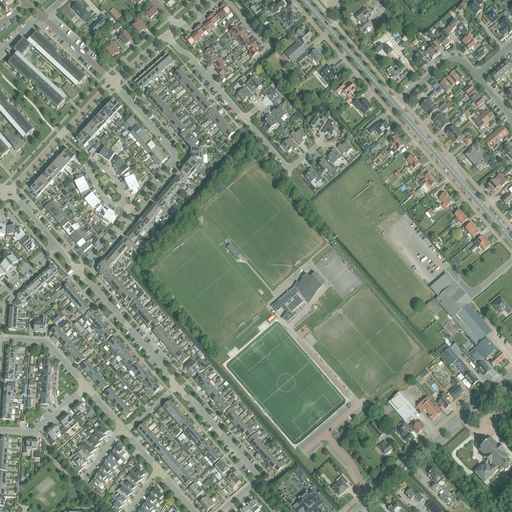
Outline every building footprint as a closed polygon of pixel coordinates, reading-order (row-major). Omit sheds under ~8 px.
[(1,0),(2,1),(1,1),(2,3),(3,3),(5,7),(3,8),(6,12),(8,11),(6,7),(15,2),(15,1),(14,1),(13,0),(1,0)] [(284,4),(282,2),(281,1),(280,0),(275,5),(273,3),(268,7),(274,14),(275,14),(277,12),(277,13),(285,6),(284,5),(284,4)] [(479,7),(482,5),(477,0),(473,0),(471,2),(473,4),(469,8),(476,15),(481,11),(481,10),(479,7)] [(79,5),(73,10),(82,20),(82,19),(85,22),(91,16),(90,16),(79,5)] [(155,8),(152,5),(143,13),(145,15),(147,17),(148,16),(151,19),(158,13),(154,8),(155,8)] [(222,10),(219,13),(225,19),(231,14),(224,5),(220,8),(222,10)] [(254,6),(251,9),(256,15),(259,12),(262,9),(260,7),(257,9),(257,10),(254,6)] [(491,6),(487,10),(489,13),(486,16),(493,24),(499,18),(493,11),(494,9),(491,6)] [(372,27),(364,17),(369,13),(365,9),(355,17),(359,22),(359,21),(362,25),(359,28),(364,34),(372,27)] [(115,10),(112,14),(117,20),(121,16),(115,10)] [(214,14),(211,17),(217,23),(220,21),(221,22),(225,19),(219,13),(216,15),(214,14)] [(298,20),(295,16),(294,17),(291,13),(288,16),(285,13),(281,17),(285,23),(286,22),(290,25),(292,23),(293,24),(295,22),(295,23),(296,22),(298,20)] [(103,16),(90,29),(91,29),(92,28),(97,33),(106,25),(106,24),(109,22),(103,15),(103,16)] [(209,21),(206,24),(212,31),(215,28),(214,26),(217,23),(211,17),(207,20),(209,21)] [(135,22),(136,24),(133,27),(140,34),(144,30),(145,31),(147,28),(139,18),(137,20),(135,22)] [(500,31),(504,36),(507,33),(508,34),(511,31),(511,24),(507,19),(500,25),(503,28),(500,31)] [(449,27),(447,29),(450,34),(457,28),(460,25),(456,21),(453,24),(452,22),(450,22),(448,24),(448,25),(449,27)] [(462,24),(460,25),(457,28),(464,37),(468,33),(467,32),(468,31),(468,29),(467,28),(468,27),(467,26),(467,24),(466,23),(465,22),(464,22),(462,22),(461,23),(462,24)] [(201,25),(198,28),(204,35),(207,32),(208,34),(212,31),(206,24),(203,27),(201,25)] [(269,24),(265,28),(270,33),(274,29),(269,24)] [(232,37),(234,40),(245,31),(243,28),(241,28),(239,30),(236,27),(230,32),(233,36),(232,37)] [(196,32),(193,35),(199,42),(202,39),(201,37),(204,35),(198,28),(195,31),(196,32)] [(305,33),(301,29),(296,34),(300,38),(299,38),(305,44),(307,41),(308,42),(310,40),(310,39),(312,37),(307,31),(305,33)] [(439,31),(438,32),(443,38),(448,44),(450,42),(448,40),(450,38),(448,36),(450,34),(447,29),(444,32),(443,30),(442,30),(440,30),(439,31)] [(125,30),(121,34),(123,36),(120,39),(126,46),(131,42),(134,40),(125,30)] [(238,42),(241,45),(248,40),(245,36),(246,35),(247,34),(247,32),(245,31),(234,40),(236,42),(238,42)] [(30,41),(79,86),(87,78),(65,58),(63,60),(57,54),(59,52),(37,33),(30,41)] [(474,40),(468,33),(464,37),(466,39),(462,43),(465,47),(474,40)] [(199,42),(193,35),(190,38),(188,36),(185,39),(192,48),(199,42)] [(437,40),(435,42),(439,47),(441,45),(445,49),(445,48),(446,49),(450,46),(449,45),(448,44),(443,38),(439,42),(437,40)] [(24,39),(14,50),(22,58),(32,47),(24,39)] [(474,40),(465,47),(469,51),(473,48),(475,50),(481,45),(478,43),(475,39),(474,40)] [(245,47),(248,51),(255,45),(252,41),(250,43),(248,40),(241,45),(244,49),(245,47)] [(378,53),(380,52),(383,49),(388,55),(393,51),(390,48),(393,45),(389,40),(383,45),(381,43),(376,47),(374,48),(375,49),(375,50),(375,51),(375,52),(376,52),(377,52),(378,53)] [(106,50),(113,58),(117,54),(118,54),(120,52),(112,42),(107,46),(109,48),(106,50)] [(299,58),(305,52),(297,42),(296,42),(297,43),(285,54),(293,63),(299,58)] [(432,48),(430,49),(436,56),(440,52),(437,49),(439,47),(435,42),(430,46),(432,48)] [(255,45),(248,51),(251,54),(249,55),(252,58),(259,53),(256,49),(258,48),(255,45)] [(474,57),(478,62),(486,56),(483,53),(486,50),(481,46),(476,50),(478,53),(474,57)] [(205,59),(208,62),(215,57),(215,56),(217,54),(215,52),(216,51),(215,50),(215,49),(213,47),(204,54),(207,58),(205,59)] [(425,51),(422,53),(426,58),(429,56),(432,60),(436,56),(430,49),(428,47),(425,51)] [(309,56),(313,61),(314,60),(318,65),(324,59),(316,50),(309,56)] [(398,59),(402,55),(398,50),(394,54),(398,59)] [(308,55),(305,52),(299,58),(302,61),(308,55)] [(419,53),(415,56),(418,60),(414,63),(420,70),(426,65),(421,60),(424,58),(419,53)] [(167,55),(163,58),(169,66),(174,62),(167,55)] [(36,90),(58,110),(65,101),(16,56),(8,64),(30,84),(32,82),(38,88),(36,90)] [(216,67),(222,62),(224,60),(221,57),(218,60),(215,57),(208,62),(211,66),(213,64),(216,67)] [(163,58),(159,62),(165,69),(169,66),(163,58)] [(505,64),(503,66),(510,73),(511,71),(511,67),(511,66),(511,65),(507,60),(504,63),(505,64)] [(159,62),(155,65),(161,73),(165,69),(159,62)] [(217,72),(220,75),(226,69),(224,66),(225,65),(222,62),(216,67),(218,71),(217,72)] [(155,65),(151,69),(157,76),(161,73),(155,65)] [(327,66),(319,73),(324,79),(321,81),(326,86),(328,84),(329,84),(335,79),(336,78),(337,78),(337,77),(337,76),(338,76),(338,75),(337,75),(337,74),(334,71),(333,72),(327,66)] [(503,66),(499,69),(506,77),(510,73),(503,66)] [(226,69),(220,75),(223,79),(224,77),(227,80),(234,75),(231,71),(231,70),(229,67),(226,69)] [(151,69),(147,73),(153,80),(157,76),(151,69)] [(391,72),(389,73),(390,75),(391,76),(391,77),(394,81),(396,79),(400,77),(402,80),(408,75),(405,72),(403,74),(401,71),(399,69),(397,72),(396,73),(393,70),(391,72)] [(454,71),(452,72),(461,82),(462,80),(461,79),(464,77),(458,69),(455,72),(454,71)] [(496,70),(494,71),(497,75),(502,80),(506,77),(499,69),(497,71),(496,70)] [(174,76),(177,80),(184,74),(181,70),(174,76)] [(493,75),(491,76),(497,84),(502,80),(497,75),(494,71),(492,73),(493,75)] [(451,74),(449,77),(455,85),(458,82),(459,83),(461,82),(452,72),(451,73),(451,74)] [(147,73),(143,76),(149,83),(153,80),(147,73)] [(177,80),(181,84),(188,78),(184,74),(177,80)] [(143,76),(139,80),(145,87),(149,83),(143,76)] [(262,86),(254,77),(246,84),(254,93),(256,90),(256,91),(259,89),(260,90),(262,88),(261,87),(262,86)] [(445,79),(443,80),(451,89),(453,88),(452,87),(455,85),(449,77),(446,80),(445,79)] [(181,84),(184,88),(192,82),(188,78),(181,84)] [(145,87),(139,80),(134,83),(141,90),(145,87)] [(442,82),(439,85),(446,93),(447,93),(450,91),(451,89),(443,80),(442,81),(442,82)] [(184,88),(188,93),(195,86),(192,82),(184,88)] [(68,95),(69,94),(73,100),(79,94),(68,84),(63,89),(68,95)] [(343,91),(347,97),(356,89),(351,84),(346,88),(343,84),(334,91),(338,95),(343,91)] [(188,93),(191,97),(199,90),(195,86),(188,93)] [(464,97),(465,98),(474,91),(470,86),(464,92),(466,95),(464,97)] [(268,96),(272,101),(278,96),(272,89),(271,87),(263,95),(266,98),(268,96)] [(246,88),(238,95),(244,102),(249,98),(250,100),(254,97),(246,88)] [(191,97),(195,101),(202,95),(199,90),(191,97)] [(0,91),(0,107),(26,138),(34,131),(15,108),(13,110),(8,104),(10,102),(0,91)] [(468,97),(471,100),(477,95),(474,91),(465,98),(466,99),(468,97)] [(148,99),(151,103),(158,97),(155,93),(148,99)] [(195,101),(198,105),(206,99),(202,95),(195,101)] [(471,105),(472,106),(481,99),(477,95),(471,100),(473,103),(471,105)] [(151,103),(155,107),(162,101),(158,97),(151,103)] [(198,105),(202,109),(209,103),(206,99),(198,105)] [(421,107),(425,111),(433,104),(429,99),(423,105),(421,107)] [(481,99),(472,106),(473,107),(475,106),(477,109),(484,103),(481,99)] [(361,104),(358,100),(353,105),(358,110),(360,108),(362,111),(363,110),(366,114),(373,108),(366,100),(361,104)] [(112,102),(110,105),(117,111),(123,105),(118,101),(116,103),(114,101),(112,102)] [(162,101),(155,107),(158,111),(165,105),(167,104),(166,103),(165,104),(163,102),(162,101)] [(439,107),(438,108),(440,110),(445,106),(447,104),(445,102),(443,104),(439,107)] [(209,103),(202,109),(206,113),(213,107),(209,103)] [(433,104),(425,111),(429,116),(431,115),(437,109),(438,108),(439,107),(437,106),(436,107),(433,104)] [(110,105),(106,109),(114,115),(117,111),(110,105)] [(158,111),(162,115),(169,109),(165,105),(158,111)] [(207,114),(210,118),(217,112),(214,108),(207,114)] [(271,113),(279,122),(287,115),(281,108),(276,112),(275,110),(271,113)] [(106,109),(102,113),(110,119),(114,115),(106,109)] [(162,115),(165,119),(173,113),(169,109),(162,115)] [(483,111),(481,112),(490,122),(495,117),(488,110),(485,113),(483,111)] [(210,118),(214,122),(221,116),(217,112),(210,118)] [(482,116),(479,118),(485,126),(490,122),(481,112),(480,113),(482,116)] [(102,113),(99,116),(106,123),(110,119),(102,113)] [(165,119),(169,123),(176,117),(173,113),(165,119)] [(435,119),(433,121),(436,124),(437,126),(445,118),(448,116),(445,114),(443,116),(441,114),(435,119)] [(263,123),(269,131),(271,129),(272,129),(273,128),(273,127),(277,124),(269,115),(266,118),(268,119),(263,123)] [(99,116),(95,120),(103,127),(106,123),(99,116)] [(214,122),(217,127),(224,120),(221,116),(214,122)] [(169,123),(172,128),(180,121),(176,117),(169,123)] [(123,125),(127,130),(136,122),(133,120),(132,119),(131,118),(123,125)] [(318,129),(320,131),(327,121),(323,118),(321,121),(316,118),(311,126),(312,126),(311,127),(313,129),(314,128),(317,130),(318,129)] [(445,118),(437,126),(441,130),(450,123),(445,118)] [(485,126),(479,118),(476,121),(474,118),(472,120),(481,130),(485,126)] [(95,120),(92,124),(99,131),(103,127),(95,120)] [(217,127),(221,131),(228,124),(224,120),(217,127)] [(172,128),(176,132),(183,125),(180,121),(172,128)] [(326,135),(327,133),(332,137),(337,130),(331,126),(333,123),(330,121),(322,133),(326,135)] [(375,134),(377,132),(379,136),(389,128),(384,121),(383,122),(380,125),(379,126),(377,123),(376,123),(367,130),(368,131),(371,134),(374,132),(375,134)] [(127,130),(131,134),(139,126),(136,122),(127,130)] [(92,124),(88,128),(95,135),(99,131),(92,124)] [(221,131),(224,135),(232,129),(228,124),(221,131)] [(183,125),(176,132),(180,136),(187,130),(183,125)] [(131,134),(134,138),(143,131),(139,126),(131,134)] [(446,133),(450,138),(459,130),(457,128),(456,129),(454,126),(446,133)] [(502,126),(498,130),(506,140),(507,139),(506,136),(509,134),(502,126)] [(88,128),(84,132),(92,139),(95,135),(88,128)] [(232,129),(224,135),(228,139),(235,133),(232,129)] [(182,139),(184,141),(192,135),(188,130),(181,137),(182,139)] [(301,130),(296,134),(294,132),(290,135),(300,146),(303,143),(302,141),(306,137),(301,130)] [(459,130),(450,138),(454,143),(456,141),(462,136),(460,133),(461,133),(460,132),(459,130)] [(498,130),(493,134),(499,142),(502,139),(504,141),(506,140),(498,130)] [(5,134),(17,152),(22,149),(25,144),(7,131),(5,134)] [(134,138),(138,142),(146,135),(143,131),(134,138)] [(84,132),(81,136),(88,143),(92,139),(84,132)] [(493,134),(489,138),(497,148),(498,146),(497,144),(499,142),(493,134)] [(138,142),(141,146),(150,139),(146,135),(138,142)] [(184,141),(188,145),(196,139),(192,135),(184,141)] [(463,140),(468,145),(472,142),(471,141),(473,140),(469,135),(463,140)] [(88,143),(81,136),(78,139),(77,140),(77,141),(79,143),(77,145),(82,149),(83,148),(88,143)] [(392,145),(389,148),(390,149),(400,141),(396,136),(389,142),(392,145)] [(290,138),(282,145),(288,153),(293,148),(295,150),(298,147),(290,138)] [(497,148),(489,138),(484,142),(490,150),(493,147),(495,149),(497,148)] [(0,156),(2,159),(10,151),(0,139),(0,156)] [(141,146),(145,150),(153,143),(150,139),(141,146)] [(188,145),(191,149),(197,147),(196,146),(199,143),(196,139),(188,145)] [(390,149),(387,152),(389,154),(392,151),(394,154),(397,152),(404,146),(400,141),(390,149)] [(145,150),(148,154),(157,147),(153,143),(145,150)] [(342,147),(341,145),(337,148),(343,154),(345,152),(347,154),(352,149),(347,143),(342,147)] [(372,148),(375,151),(380,146),(377,143),(372,148)] [(500,150),(498,152),(500,154),(502,153),(504,155),(502,156),(504,159),(511,152),(511,149),(510,147),(510,146),(508,143),(504,147),(503,146),(499,149),(500,150)] [(470,151),(466,155),(475,167),(481,161),(484,160),(478,153),(480,150),(475,144),(474,145),(472,146),(469,150),(470,151)] [(148,154),(152,158),(160,151),(157,147),(148,154)] [(104,159),(110,151),(105,148),(103,150),(100,148),(97,154),(100,156),(104,159)] [(328,157),(334,164),(336,163),(337,163),(338,162),(338,161),(342,157),(334,149),(331,151),(333,153),(328,157)] [(66,152),(64,154),(71,161),(77,154),(73,151),(71,153),(68,150),(66,152)] [(110,151),(104,159),(109,162),(110,163),(112,164),(116,159),(119,157),(115,155),(110,151)] [(152,158),(155,162),(164,155),(160,151),(152,158)] [(64,154),(60,158),(68,165),(71,161),(64,154)] [(192,155),(192,160),(204,164),(203,154),(202,154),(192,155)] [(164,155),(155,162),(159,166),(160,168),(163,164),(163,163),(167,159),(166,157),(164,155)] [(405,158),(410,165),(416,160),(413,155),(410,158),(408,156),(405,158)] [(117,172),(125,165),(119,157),(112,164),(114,167),(117,172)] [(60,158),(57,162),(64,169),(68,165),(60,158)] [(321,163),(317,167),(323,174),(328,170),(330,173),(333,170),(323,158),(320,161),(321,163)] [(188,164),(196,170),(197,171),(204,164),(192,160),(188,164)] [(416,160),(410,165),(412,166),(410,168),(412,171),(420,164),(416,160)] [(481,161),(475,167),(478,170),(480,172),(484,168),(484,169),(488,166),(486,163),(484,164),(481,161)] [(57,162),(53,166),(60,173),(64,169),(57,162)] [(188,164),(185,168),(192,174),(196,170),(188,164)] [(125,178),(129,175),(132,172),(125,165),(117,172),(121,175),(124,178),(125,178)] [(53,166),(49,170),(57,177),(60,173),(53,166)] [(192,174),(185,168),(183,171),(182,172),(182,173),(189,179),(192,174)] [(310,173),(305,177),(311,184),(316,180),(318,183),(322,180),(319,177),(312,168),(308,171),(310,173)] [(49,170),(46,174),(53,181),(57,177),(49,170)] [(418,185),(421,188),(425,186),(433,179),(429,174),(427,176),(423,172),(418,176),(422,181),(418,185)] [(177,177),(176,178),(184,184),(187,180),(179,173),(176,176),(177,177)] [(46,174),(42,178),(49,185),(53,181),(46,174)] [(496,177),(497,178),(503,185),(507,182),(500,174),(496,177)] [(127,186),(136,182),(134,176),(130,178),(129,175),(125,178),(126,180),(125,180),(125,181),(127,186)] [(75,183),(78,188),(87,184),(87,183),(84,179),(82,176),(76,178),(78,181),(75,183)] [(42,178),(38,182),(46,188),(49,185),(42,178)] [(176,178),(173,182),(180,188),(184,184),(176,178)] [(497,178),(490,183),(488,185),(494,191),(497,189),(498,190),(503,185),(497,178)] [(433,179),(425,186),(429,190),(436,183),(433,179)] [(38,182),(35,186),(42,192),(46,188),(38,182)] [(136,182),(127,186),(127,187),(130,191),(132,194),(138,192),(136,189),(139,187),(136,182)] [(173,182),(169,186),(177,192),(180,188),(173,182)] [(78,188),(82,198),(91,192),(89,189),(87,184),(78,188)] [(42,192),(35,186),(33,188),(32,190),(31,190),(34,192),(32,194),(36,199),(42,192)] [(169,186),(166,190),(173,196),(177,192),(169,186)] [(166,190),(162,194),(170,201),(173,196),(166,190)] [(408,191),(404,195),(408,200),(413,196),(411,194),(408,191)] [(91,192),(82,198),(85,201),(88,204),(89,205),(97,198),(93,195),(92,194),(91,192)] [(437,196),(443,203),(449,198),(445,193),(442,196),(441,194),(437,196)] [(162,194),(159,198),(166,205),(170,201),(162,194)] [(502,201),(506,205),(511,199),(511,194),(510,196),(508,195),(502,201)] [(89,205),(96,213),(102,206),(100,203),(98,199),(97,198),(89,205)] [(166,205),(159,198),(155,203),(164,210),(168,206),(166,205)] [(444,204),(442,206),(445,209),(445,208),(447,210),(448,208),(447,207),(453,202),(449,198),(443,203),(444,204)] [(45,208),(49,212),(57,205),(53,201),(45,208)] [(154,204),(151,208),(158,215),(161,210),(154,204)] [(49,212),(52,216),(61,209),(57,205),(49,212)] [(103,221),(110,210),(105,207),(102,206),(96,213),(100,216),(98,218),(103,221)] [(151,208),(147,213),(154,219),(158,215),(151,208)] [(52,216),(56,220),(64,213),(61,209),(52,216)] [(110,210),(103,221),(108,224),(109,222),(112,224),(114,222),(117,216),(114,214),(110,210)] [(452,222),(454,224),(464,215),(460,211),(454,215),(457,218),(452,222)] [(56,220),(59,225),(68,217),(64,213),(56,220)] [(147,213),(144,217),(151,223),(154,219),(147,213)] [(464,215),(454,224),(456,226),(460,222),(463,225),(468,220),(464,215)] [(59,225),(63,229),(73,220),(69,216),(68,217),(59,225)] [(143,216),(139,220),(147,227),(151,223),(144,217),(143,216)] [(66,233),(75,225),(77,224),(73,220),(63,229),(66,233)] [(136,224),(137,225),(144,231),(147,227),(139,220),(136,224)] [(465,229),(469,234),(475,229),(471,224),(465,229)] [(7,235),(14,236),(18,228),(15,227),(15,225),(14,225),(13,225),(12,225),(11,225),(10,226),(10,227),(7,226),(7,235)] [(66,233),(70,237),(78,229),(75,225),(66,233)] [(137,225),(133,229),(140,235),(144,231),(137,225)] [(18,228),(14,236),(18,241),(25,235),(23,233),(24,232),(24,231),(24,230),(22,229),(22,228),(21,230),(18,228)] [(70,237),(73,241),(82,233),(78,229),(70,237)] [(133,229),(130,233),(137,239),(140,235),(133,229)] [(467,236),(465,237),(467,240),(471,236),(473,238),(479,233),(475,229),(469,234),(467,236)] [(73,241),(77,245),(85,238),(82,233),(73,241)] [(137,239),(130,233),(126,237),(135,245),(139,241),(137,239)] [(19,242),(25,249),(32,243),(31,242),(32,240),(31,239),(30,238),(29,238),(28,238),(26,236),(19,242)] [(476,246),(471,251),(473,253),(476,251),(478,249),(486,242),(482,237),(476,242),(474,244),(476,246)] [(77,245),(80,249),(89,242),(85,238),(77,245)] [(121,243),(127,248),(129,250),(133,246),(124,238),(121,243)] [(32,243),(25,249),(30,255),(31,254),(32,250),(34,249),(35,249),(36,249),(37,249),(37,248),(38,248),(38,247),(38,246),(37,246),(34,243),(34,242),(32,244),(32,243)] [(89,242),(80,249),(83,252),(84,253),(85,253),(93,246),(89,242)] [(486,242),(480,247),(483,249),(484,251),(490,246),(486,242)] [(121,243),(117,247),(124,252),(127,248),(121,243)] [(237,259),(241,256),(231,244),(227,248),(237,259)] [(117,247),(114,251),(120,256),(124,252),(117,247)] [(114,251),(110,255),(117,261),(120,256),(114,251)] [(13,255),(6,260),(12,267),(13,266),(15,268),(16,266),(17,266),(17,265),(17,264),(19,262),(13,255)] [(110,255),(107,259),(113,265),(117,261),(110,255)] [(456,256),(451,261),(456,267),(461,262),(456,256)] [(107,259),(103,263),(110,269),(113,265),(107,259)] [(12,267),(6,260),(0,266),(6,273),(8,271),(9,271),(9,272),(10,272),(11,271),(12,270),(13,270),(11,268),(12,267)] [(53,265),(49,269),(55,276),(59,272),(57,271),(53,265)] [(49,269),(45,273),(51,280),(55,276),(49,269)] [(104,277),(107,281),(113,275),(110,271),(104,277)] [(45,273),(41,276),(47,283),(48,285),(52,281),(51,280),(45,273)] [(295,286),(271,307),(276,313),(282,308),(285,310),(284,310),(286,311),(282,319),(287,322),(295,315),(293,313),(306,301),(308,302),(308,303),(309,304),(317,292),(322,288),(325,285),(319,278),(320,277),(314,273),(312,277),(312,276),(312,277),(311,278),(306,275),(300,284),(297,283),(295,286)] [(107,281),(110,285),(117,279),(113,275),(107,281)] [(41,276),(36,280),(43,287),(47,283),(41,276)] [(434,288),(432,290),(432,291),(438,298),(436,300),(442,307),(452,319),(474,344),(475,345),(476,346),(479,343),(480,345),(476,348),(486,359),(489,357),(492,354),(494,356),(493,357),(494,358),(495,357),(500,363),(505,358),(502,354),(501,353),(496,347),(494,349),(486,339),(482,343),(481,343),(480,342),(492,332),(469,305),(472,303),(471,302),(470,301),(448,276),(434,288)] [(110,285),(114,289),(120,283),(117,279),(110,285)] [(32,283),(38,290),(40,292),(44,289),(43,287),(36,280),(32,283)] [(32,283),(28,287),(34,294),(38,290),(32,283)] [(114,289),(118,293),(124,287),(120,283),(114,289)] [(61,291),(65,295),(72,289),(68,284),(61,291)] [(28,287),(24,290),(30,297),(34,294),(28,287)] [(118,293),(121,297),(128,291),(124,287),(118,293)] [(65,295),(68,299),(75,293),(72,289),(65,295)] [(24,290),(20,294),(26,301),(30,297),(24,290)] [(121,297),(125,301),(131,296),(128,291),(121,297)] [(68,299),(72,303),(79,297),(75,293),(68,299)] [(15,301),(12,304),(13,305),(18,307),(19,306),(20,306),(22,304),(26,301),(20,294),(16,297),(18,299),(15,301)] [(131,296),(125,301),(128,305),(137,298),(133,294),(131,296)] [(72,303),(76,307),(82,301),(79,297),(72,303)] [(501,298),(492,306),(497,312),(498,311),(500,314),(506,310),(510,314),(511,312),(511,310),(509,307),(501,298)] [(134,311),(140,305),(143,303),(139,299),(130,306),(134,311)] [(76,307),(79,311),(86,305),(82,301),(76,307)] [(86,305),(79,311),(83,315),(90,309),(86,305)] [(134,311),(137,314),(144,309),(140,305),(134,311)] [(137,314),(141,318),(147,313),(144,309),(137,314)] [(84,317),(82,319),(86,323),(88,321),(90,320),(95,315),(91,311),(85,317),(84,317)] [(141,318),(144,323),(151,317),(147,313),(141,318)] [(88,321),(92,325),(99,319),(95,315),(88,321)] [(144,323),(148,327),(154,321),(151,317),(144,323)] [(93,331),(95,329),(102,323),(99,319),(92,325),(89,327),(93,331)] [(154,321),(148,327),(152,331),(160,323),(157,319),(154,321)] [(57,326),(51,332),(55,336),(61,330),(68,324),(67,322),(65,321),(59,326),(60,328),(59,328),(57,326)] [(95,329),(99,334),(106,327),(102,323),(95,329)] [(153,332),(157,336),(164,330),(160,326),(153,332)] [(99,334),(102,338),(109,332),(106,327),(99,334)] [(55,336),(58,340),(64,335),(61,330),(55,336)] [(157,336),(160,341),(167,334),(164,330),(157,336)] [(100,340),(104,344),(111,337),(113,336),(109,332),(102,338),(100,340)] [(160,343),(163,346),(171,338),(167,334),(160,341),(161,342),(160,343)] [(58,340),(62,344),(68,339),(64,335),(58,340)] [(104,344),(109,350),(119,342),(115,338),(113,340),(111,337),(104,344)] [(166,347),(167,349),(174,342),(171,338),(163,346),(165,348),(166,347)] [(62,344),(65,348),(72,343),(68,339),(62,344)] [(109,350),(113,354),(122,346),(119,342),(109,350)] [(167,349),(171,353),(178,347),(174,342),(167,349)] [(65,348),(69,352),(75,347),(72,343),(65,348)] [(116,358),(119,356),(126,350),(122,346),(113,354),(116,358)] [(69,352),(72,356),(79,351),(75,347),(69,352)] [(171,353),(174,357),(181,351),(178,347),(171,353)] [(452,365),(459,359),(450,348),(442,355),(451,366),(453,365),(452,365)] [(119,356),(117,358),(120,362),(129,354),(126,350),(119,356)] [(72,356),(76,360),(82,355),(79,351),(72,356)] [(174,357),(178,361),(185,355),(181,351),(174,357)] [(485,360),(482,356),(481,356),(477,351),(472,356),(470,354),(467,356),(480,371),(484,376),(490,371),(483,362),(485,360)] [(185,355),(178,361),(181,365),(190,358),(186,353),(185,355)] [(129,354),(120,362),(124,366),(125,365),(126,365),(133,358),(129,354)] [(492,354),(489,357),(492,360),(490,363),(491,364),(494,367),(500,363),(495,357),(494,358),(493,357),(494,356),(492,354)] [(82,355),(76,360),(80,365),(86,359),(82,355)] [(189,365),(185,369),(188,373),(197,366),(194,363),(197,361),(196,358),(195,359),(193,357),(187,362),(189,365)] [(129,373),(131,371),(136,367),(134,364),(136,363),(133,358),(126,365),(125,365),(128,369),(127,370),(129,373)] [(39,367),(43,367),(52,368),(53,363),(50,362),(50,359),(44,359),(44,360),(40,360),(39,367)] [(459,359),(452,365),(453,365),(461,374),(457,377),(461,381),(464,378),(465,378),(472,386),(478,381),(471,372),(459,359)] [(82,367),(85,371),(91,366),(88,361),(82,367)] [(131,371),(129,373),(133,377),(135,375),(142,369),(138,365),(136,367),(132,371),(131,371)] [(85,371),(89,375),(95,370),(91,366),(85,371)] [(197,366),(188,373),(192,377),(197,373),(199,375),(205,370),(201,366),(199,368),(197,366)] [(138,379),(139,379),(145,373),(142,369),(135,375),(138,379)] [(89,375),(92,379),(99,374),(95,370),(89,375)] [(423,373),(419,376),(422,379),(426,376),(429,373),(426,370),(423,373)] [(138,379),(137,380),(140,385),(142,383),(143,382),(149,377),(145,373),(139,379),(138,379)] [(195,381),(199,385),(206,379),(208,378),(207,377),(204,373),(195,381)] [(92,379),(96,383),(102,378),(99,374),(92,379)] [(6,376),(5,381),(8,382),(8,385),(15,385),(17,385),(18,379),(18,377),(15,377),(6,376)] [(142,383),(146,387),(153,381),(149,377),(142,383)] [(206,379),(199,385),(201,388),(202,389),(210,383),(211,381),(208,377),(207,377),(208,378),(206,379)] [(96,383),(99,387),(106,382),(102,378),(96,383)] [(449,393),(456,400),(460,397),(459,396),(463,393),(457,386),(456,386),(459,383),(457,381),(455,379),(455,378),(453,381),(453,382),(452,384),(451,385),(454,389),(449,393)] [(146,387),(144,389),(147,393),(149,391),(156,385),(153,381),(146,387)] [(106,382),(99,387),(103,392),(109,386),(106,382)] [(202,389),(206,393),(213,387),(210,383),(202,389)] [(4,393),(14,394),(17,394),(17,391),(14,391),(14,389),(15,389),(15,385),(8,385),(7,388),(5,387),(4,393)] [(156,385),(149,391),(153,396),(160,390),(156,385)] [(206,393),(209,397),(217,391),(213,387),(206,393)] [(105,394),(109,398),(115,393),(111,388),(105,394)] [(211,398),(209,399),(212,402),(220,395),(222,393),(219,389),(217,391),(209,397),(211,398)] [(109,398),(112,402),(119,397),(115,393),(109,398)] [(392,400),(389,403),(405,422),(417,412),(400,393),(392,400)] [(439,402),(438,403),(441,407),(443,406),(446,409),(451,405),(447,400),(449,398),(445,393),(441,397),(443,399),(439,402)] [(216,404),(217,405),(224,399),(220,395),(212,402),(214,405),(216,404)] [(112,402),(116,406),(122,401),(119,397),(112,402)] [(423,402),(417,407),(422,413),(425,411),(430,416),(431,417),(429,418),(432,422),(442,413),(438,409),(436,407),(435,408),(429,402),(431,400),(428,397),(425,400),(423,402)] [(217,405),(220,409),(227,403),(224,399),(217,405)] [(50,400),(41,400),(40,404),(39,405),(37,405),(37,408),(47,409),(47,406),(50,406),(50,400)] [(116,406),(119,410),(126,405),(122,401),(116,406)] [(163,408),(167,412),(174,406),(170,402),(163,408)] [(79,403),(76,406),(83,414),(86,411),(89,414),(92,411),(88,406),(85,408),(81,403),(80,404),(79,403)] [(227,403),(220,409),(224,414),(231,407),(227,403)] [(119,410),(123,414),(129,409),(126,405),(119,410)] [(73,409),(72,410),(76,415),(77,415),(74,417),(79,422),(85,417),(83,414),(76,406),(72,409),(73,409)] [(167,412),(171,416),(178,410),(174,406),(167,412)] [(229,419),(235,414),(237,412),(234,407),(225,415),(229,419)] [(129,409),(123,414),(127,419),(133,413),(129,409)] [(171,416),(174,420),(181,414),(178,410),(171,416)] [(66,414),(63,417),(72,428),(79,422),(74,417),(72,419),(68,414),(67,415),(66,414)] [(174,420),(178,424),(185,418),(181,414),(174,420)] [(229,419),(232,423),(238,418),(235,414),(229,419)] [(60,421),(59,422),(63,426),(64,427),(61,429),(66,434),(72,428),(63,417),(59,420),(60,421)] [(178,424),(181,428),(188,422),(185,418),(178,424)] [(232,423),(236,427),(242,422),(238,418),(232,423)] [(374,423),(371,419),(366,424),(368,427),(368,428),(378,440),(385,434),(375,422),(374,423)] [(99,426),(96,428),(100,433),(99,434),(103,439),(107,436),(105,435),(109,431),(100,421),(97,424),(99,426)] [(403,438),(404,439),(407,443),(413,438),(408,433),(407,432),(411,429),(404,421),(400,425),(402,426),(402,427),(403,428),(398,432),(403,438)] [(425,427),(423,423),(420,421),(416,425),(414,424),(411,426),(413,428),(412,428),(415,431),(418,434),(422,431),(421,431),(422,430),(422,429),(423,429),(425,427)] [(181,428),(185,432),(192,426),(188,422),(181,428)] [(236,427),(239,431),(246,426),(242,422),(236,427)] [(53,425),(50,428),(53,433),(57,437),(61,434),(63,436),(66,434),(61,429),(59,431),(59,430),(55,425),(54,426),(53,425)] [(137,431),(141,435),(148,429),(144,425),(137,431)] [(185,432),(183,434),(186,438),(195,430),(192,426),(185,432)] [(239,431),(243,435),(249,430),(246,426),(239,431)] [(91,434),(96,439),(94,441),(99,446),(102,442),(101,441),(103,439),(99,434),(100,433),(96,428),(96,427),(90,432),(91,434)] [(57,437),(50,428),(46,431),(47,432),(46,433),(51,438),(49,440),(53,445),(56,442),(53,440),(57,437)] [(249,430),(243,435),(246,440),(255,432),(251,428),(249,430)] [(141,435),(144,439),(151,433),(148,429),(141,435)] [(195,430),(186,438),(190,442),(192,441),(199,435),(195,430)] [(87,433),(87,434),(88,436),(89,437),(90,438),(87,440),(87,441),(91,446),(90,447),(94,452),(98,449),(97,447),(99,446),(94,441),(96,439),(91,434),(90,432),(89,432),(87,433)] [(144,439),(148,443),(155,437),(151,433),(144,439)] [(251,445),(258,440),(260,438),(256,433),(248,441),(251,445)] [(192,441),(196,445),(203,439),(199,435),(192,441)] [(148,443),(151,447),(158,441),(155,437),(148,443)] [(36,451),(35,458),(40,459),(41,449),(38,448),(38,441),(37,441),(37,440),(28,439),(28,440),(27,440),(27,448),(24,447),(23,454),(27,454),(27,450),(36,451)] [(84,443),(81,445),(87,452),(85,453),(90,458),(93,455),(92,454),(94,452),(90,447),(91,446),(87,441),(87,440),(86,439),(85,439),(83,441),(84,443)] [(196,445),(194,446),(197,450),(201,447),(206,443),(203,439),(201,440),(196,445)] [(482,468),(475,474),(478,476),(482,480),(484,483),(488,480),(488,479),(498,470),(498,471),(499,471),(500,472),(502,471),(502,470),(505,471),(508,470),(509,467),(508,465),(510,464),(510,463),(510,461),(511,459),(511,458),(509,455),(506,457),(503,453),(504,452),(495,442),(494,443),(491,439),(487,443),(486,442),(483,442),(482,441),(482,442),(482,445),(483,446),(479,450),(483,454),(482,455),(492,467),(490,469),(487,466),(483,469),(482,468)] [(251,445),(255,449),(261,444),(258,440),(251,445)] [(151,447),(155,451),(162,445),(158,441),(151,447)] [(385,441),(378,447),(385,456),(392,450),(385,441)] [(116,448),(114,450),(119,454),(117,456),(121,460),(122,462),(124,464),(127,461),(125,460),(123,457),(126,454),(122,449),(124,447),(120,442),(115,446),(116,448)] [(201,447),(197,450),(201,455),(210,447),(206,443),(201,447)] [(255,449),(258,453),(265,448),(261,444),(255,449)] [(81,451),(78,453),(83,458),(81,460),(85,465),(89,461),(88,460),(90,458),(85,453),(87,452),(81,445),(78,448),(80,449),(81,451)] [(155,451),(159,455),(166,449),(162,445),(155,451)] [(210,447),(201,455),(204,459),(206,457),(213,451),(210,447)] [(258,453),(262,457),(268,452),(265,448),(258,453)] [(159,455),(162,459),(169,453),(166,449),(159,455)] [(112,454),(110,456),(114,461),(113,462),(117,467),(117,468),(120,465),(118,463),(121,460),(117,456),(119,454),(114,450),(111,453),(112,454)] [(206,457),(210,461),(217,455),(213,451),(206,457)] [(262,457),(265,461),(272,456),(268,452),(262,457)] [(83,458),(77,453),(75,455),(77,458),(72,462),(76,466),(74,468),(79,473),(85,468),(83,466),(85,465),(81,460),(83,458)] [(162,459),(166,463),(173,457),(169,453),(162,459)] [(217,455),(210,461),(213,465),(220,459),(217,455)] [(107,460),(105,462),(110,467),(108,468),(112,473),(113,474),(114,473),(115,472),(116,471),(114,469),(117,467),(113,462),(114,461),(110,456),(106,459),(107,460)] [(265,461),(269,465),(275,460),(272,456),(265,461)] [(166,463),(169,467),(176,461),(173,457),(166,463)] [(269,465),(272,469),(279,464),(275,460),(269,465)] [(169,467),(173,472),(180,466),(176,461),(169,467)] [(214,468),(218,472),(226,466),(222,461),(220,464),(217,466),(214,468)] [(279,464),(272,469),(276,474),(286,465),(283,461),(279,464)] [(103,467),(101,469),(105,473),(104,475),(108,479),(108,480),(109,481),(110,480),(112,479),(109,476),(112,473),(108,468),(110,467),(105,462),(102,465),(103,467)] [(136,468),(133,471),(137,476),(136,477),(140,482),(144,478),(143,477),(145,475),(144,475),(141,470),(142,469),(137,464),(134,466),(136,468)] [(173,472),(176,476),(183,470),(180,466),(173,472)] [(218,472),(224,479),(229,474),(227,472),(230,470),(226,466),(218,472)] [(299,466),(294,470),(297,474),(299,472),(303,477),(306,474),(299,466)] [(99,473),(97,475),(101,480),(99,481),(104,486),(103,486),(104,487),(105,486),(107,484),(105,482),(108,480),(108,479),(104,475),(105,473),(101,469),(97,472),(99,473)] [(430,473),(428,474),(434,480),(433,481),(435,484),(431,488),(434,491),(438,487),(437,486),(443,480),(441,478),(433,469),(429,473),(430,473)] [(132,475),(129,477),(133,482),(131,483),(136,488),(139,485),(138,483),(140,482),(136,477),(137,476),(133,471),(133,470),(130,472),(132,475)] [(176,476),(180,480),(187,474),(183,470),(176,476)] [(180,480),(184,484),(190,478),(187,474),(180,480)] [(224,479),(229,485),(237,478),(233,474),(231,476),(229,474),(224,479)] [(101,480),(97,475),(93,478),(94,480),(89,484),(93,489),(95,488),(100,494),(103,491),(101,488),(103,486),(104,486),(99,481),(101,480)] [(127,481),(124,483),(124,484),(129,488),(127,490),(131,494),(135,491),(134,490),(136,488),(131,483),(133,482),(129,477),(128,476),(125,479),(127,481)] [(348,482),(348,483),(349,483),(343,476),(336,481),(339,484),(333,489),(339,497),(348,489),(345,485),(348,482)] [(190,478),(184,484),(187,488),(194,482),(190,478)] [(237,478),(229,485),(233,489),(241,483),(237,478)] [(123,487),(120,490),(124,495),(123,496),(127,501),(131,498),(129,496),(131,494),(127,490),(129,488),(124,484),(124,483),(122,481),(120,484),(123,487)] [(189,490),(193,495),(202,486),(203,486),(199,482),(189,490)] [(154,491),(152,493),(156,498),(155,499),(159,504),(160,505),(162,502),(160,500),(164,497),(160,493),(161,491),(157,486),(153,490),(154,491)] [(201,499),(206,494),(208,493),(202,486),(193,495),(197,499),(199,497),(201,499)] [(119,494),(116,496),(120,501),(118,502),(122,507),(126,504),(125,502),(127,501),(123,496),(124,495),(120,490),(119,489),(117,491),(119,494)] [(408,492),(405,495),(411,501),(414,498),(419,504),(424,499),(418,493),(417,494),(415,492),(414,493),(410,490),(408,492)] [(295,510),(296,511),(304,511),(305,511),(313,511),(314,511),(315,511),(318,509),(317,508),(323,504),(311,491),(298,503),(293,507),(295,510)] [(150,497),(148,499),(152,504),(150,505),(155,510),(154,510),(156,511),(158,510),(159,509),(156,506),(159,504),(155,499),(156,498),(152,493),(148,496),(150,497)] [(445,493),(439,498),(443,502),(448,497),(445,493)] [(116,496),(114,494),(113,495),(111,496),(111,497),(114,500),(111,503),(115,507),(111,511),(119,511),(122,510),(120,509),(122,507),(118,502),(120,501),(116,496)] [(200,503),(204,507),(212,501),(206,494),(201,499),(203,501),(200,503)] [(145,504),(143,506),(147,510),(146,511),(152,511),(154,510),(155,510),(150,505),(152,504),(148,499),(144,502),(145,504)] [(248,506),(252,511),(253,511),(256,511),(260,510),(258,508),(261,506),(256,500),(252,503),(251,502),(247,505),(248,506)] [(212,501),(204,507),(208,511),(211,509),(213,511),(220,505),(217,501),(215,504),(212,501)] [(427,506),(430,509),(432,511),(442,511),(432,501),(431,502),(427,506)]
